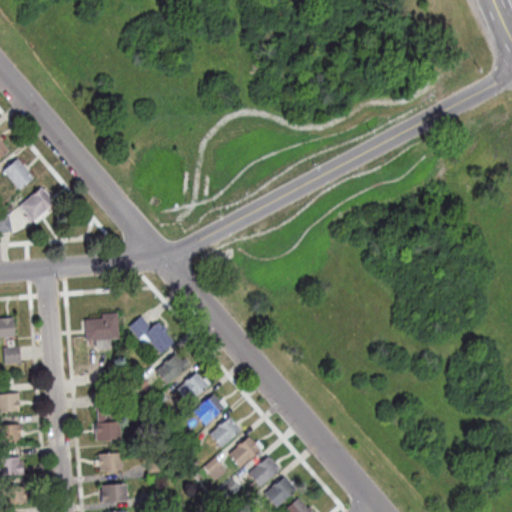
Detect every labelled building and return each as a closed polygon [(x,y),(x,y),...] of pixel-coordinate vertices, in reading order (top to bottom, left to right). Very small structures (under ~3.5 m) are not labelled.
[(0,155),(9,149),(0,136),(0,155)] [(1,173),(14,162),(31,181),(18,193),(1,173)] [(17,208),(41,191),(53,207),(29,224),(17,208)] [(0,214),(0,230),(10,228),(7,213),(0,214)] [(83,322),(100,321),(100,317),(116,316),(117,341),(84,343),(83,322)] [(140,319),(149,330),(137,341),(127,329),(140,319)] [(0,321),(11,321),(13,340),(0,340),(0,321)] [(160,356),(143,337),(157,325),(173,344),(160,356)] [(1,349),(18,348),(19,364),(2,365),(1,349)] [(183,360),(189,366),(166,386),(154,373),(175,354),(181,361),(183,360)] [(186,404),(175,392),(195,375),(206,387),(186,404)] [(140,377),(149,388),(139,396),(130,385),(140,377)] [(106,424),(118,423),(120,441),(96,443),(94,425),(96,425),(96,412),(94,412),(93,394),(109,393),(110,411),(105,411),(106,424)] [(160,394),(166,401),(154,411),(148,404),(160,394)] [(0,396),(16,395),(18,414),(0,415),(0,396)] [(203,427),(192,413),(212,396),(223,410),(203,427)] [(219,450),(208,436),(227,419),(239,432),(219,450)] [(0,428),(17,427),(19,445),(0,446),(0,428)] [(238,470),(226,456),(247,438),(259,452),(238,470)] [(190,441),(197,449),(186,459),(179,450),(190,441)] [(97,457),(120,455),(121,473),(98,475),(97,457)] [(214,458),(226,472),(213,482),(201,468),(214,458)] [(18,465),(21,465),(22,478),(0,478),(0,460),(18,459),(18,465)] [(258,490),(247,477),(267,459),(279,473),(258,490)] [(147,463),(161,462),(162,476),(148,477),(147,463)] [(274,511),(262,497),(283,480),(294,493),(274,511)] [(231,481),(238,489),(227,498),(220,490),(231,481)] [(100,488),(124,487),(126,503),(101,505),(100,488)] [(0,489),(24,489),(25,506),(0,507),(0,489)] [(146,493),(162,492),(163,505),(147,506),(146,493)] [(284,511),(297,502),(305,511),(284,511)]
